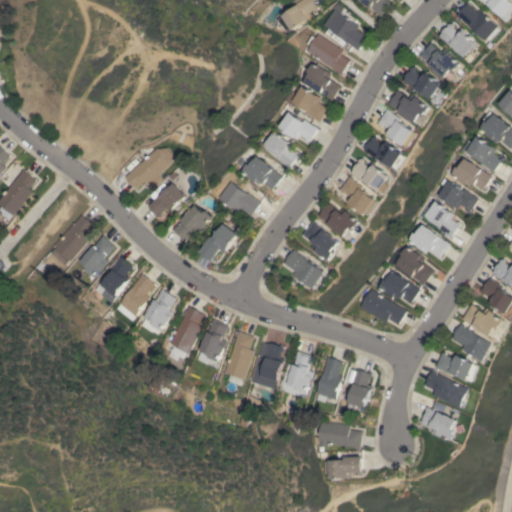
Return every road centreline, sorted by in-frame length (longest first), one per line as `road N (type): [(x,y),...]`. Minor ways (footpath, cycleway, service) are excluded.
road 1 (residential): [(409,354),(190,277),(0,102)]
road 2 (residential): [(236,295),(279,222),(338,151),(388,62),(441,0)]
road 3 (residential): [(511,186),(409,354),(395,397),(394,447)]
road 4 (track): [(394,447),(397,479),(349,489),(316,511)]
